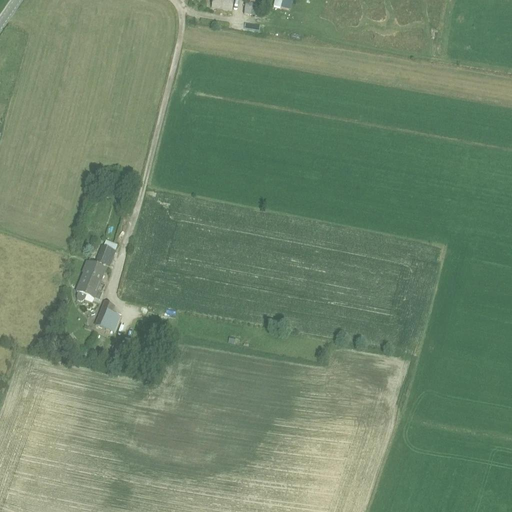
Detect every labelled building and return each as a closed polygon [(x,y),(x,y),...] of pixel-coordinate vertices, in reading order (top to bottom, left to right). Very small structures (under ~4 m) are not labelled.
[(212,0),(212,8),(231,11),(232,0),(212,0)] [(243,0),(243,4),(245,4),(244,15),(256,17),(258,0),(256,0),(243,0)] [(276,12),(277,2),(267,2),(266,12),(276,12)] [(110,236),(112,226),(106,225),(103,235),(110,236)] [(109,268),(115,252),(101,246),(95,262),(109,268)] [(99,285),(105,270),(86,263),(82,273),(83,274),(82,278),(99,285)] [(78,293),(76,297),(76,299),(77,301),(78,302),(80,303),(81,303),(83,302),(84,300),(86,296),(99,302),(102,294),(97,292),(99,285),(82,278),(76,293),(78,293)] [(103,303),(94,326),(105,331),(113,334),(119,317),(112,314),(114,307),(103,303)] [(116,342),(112,352),(120,355),(124,345),(116,342)]
